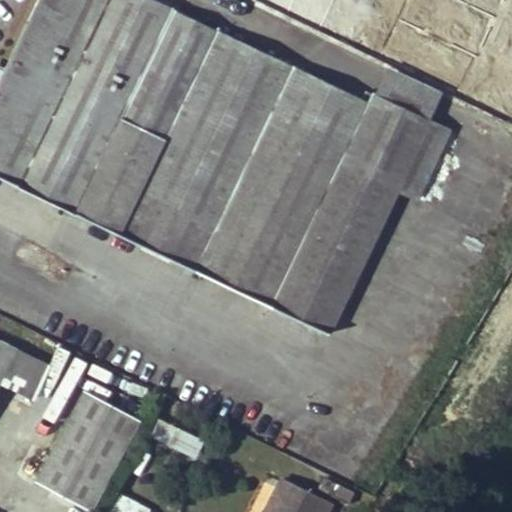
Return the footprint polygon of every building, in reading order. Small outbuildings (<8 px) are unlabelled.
[(229,37),(151,0),(38,0),(0,78),(0,178),(327,334),(395,189),(427,121),(374,96),(368,105),(229,37)] [(416,199),(448,131),(427,121),(395,189),(416,199)] [(0,384),(17,349),(0,341),(0,384)] [(100,364),(95,376),(120,388),(126,377),(100,364)] [(149,511),(184,442),(128,415),(85,505),(99,511),(149,511)] [(326,511),(331,503),(284,481),(268,511),(326,511)]
